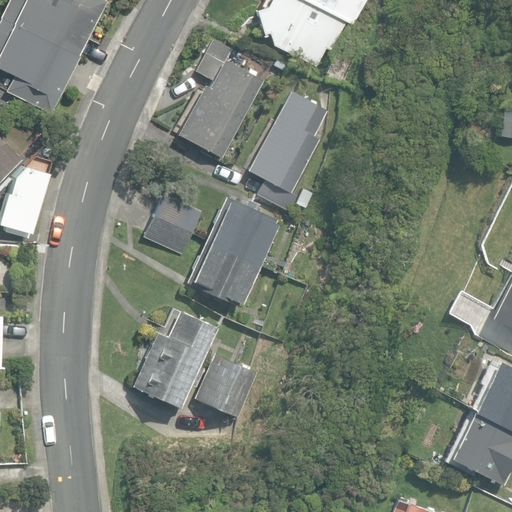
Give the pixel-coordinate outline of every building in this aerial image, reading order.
[(105,0),(3,0),(0,8),(0,18),(78,56),(105,0)] [(330,50),(345,20),(302,0),(265,0),(263,5),(253,9),(261,34),(267,32),(271,44),(315,66),(324,48),(330,50)] [(352,24),(363,0),(302,0),(345,20),(352,24)] [(78,56),(0,18),(0,103),(7,107),(13,95),(50,113),(78,56)] [(176,133),(221,156),(261,79),(223,59),(229,48),(210,38),(193,70),(210,79),(206,86),(202,83),(176,133)] [(253,192),(285,211),(294,196),(288,193),(319,139),(311,135),(325,110),(286,87),(246,168),(262,177),(253,192)] [(498,134),(511,136),(511,105),(502,104),(498,134)] [(0,178),(20,158),(0,138),(0,178)] [(294,202),(304,207),(312,193),(301,188),(294,202)] [(151,215),(187,231),(198,209),(161,192),(151,215)] [(203,239),(255,265),(276,218),(255,208),(258,203),(246,198),(244,204),(223,195),(203,239)] [(0,234),(26,236),(28,208),(0,206),(0,234)] [(187,231),(151,215),(141,235),(178,252),(187,231)] [(255,265),(203,239),(184,281),(237,305),(255,265)] [(511,265),(487,315),(511,328),(511,265)] [(130,384),(180,407),(190,384),(193,386),(202,366),(199,365),(216,326),(177,309),(165,334),(155,330),(130,384)] [(191,397),(236,417),(256,371),(212,351),(191,397)] [(511,368),(490,358),(468,408),(511,428),(511,368)] [(511,452),(511,428),(468,408),(444,457),(497,480),(511,452)] [(435,511),(407,502),(403,511),(435,511)]
